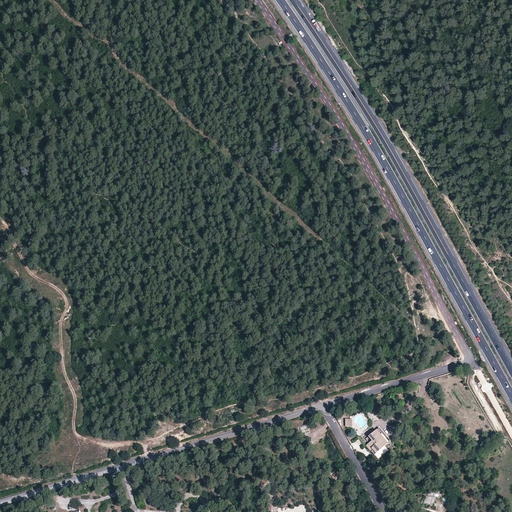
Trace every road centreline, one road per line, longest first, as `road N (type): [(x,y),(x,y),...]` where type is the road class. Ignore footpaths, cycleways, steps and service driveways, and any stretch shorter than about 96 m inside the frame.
road 1 (residential): [(324,404),(468,357),(357,149),(256,0)]
road 2 (primary): [(281,0),(379,156),(511,397)]
road 3 (primary): [(511,370),(378,128),(293,0)]
road 4 (track): [(0,215),(30,271),(68,304),(60,351),(74,394),(73,431),(88,440),(138,441),(148,457)]
road 5 (residential): [(120,467),(324,404)]
road 6 (residential): [(0,503),(120,467)]
road 7 (residential): [(324,404),(383,511)]
